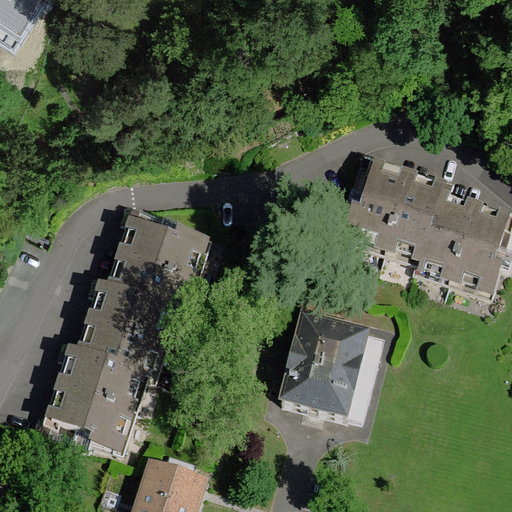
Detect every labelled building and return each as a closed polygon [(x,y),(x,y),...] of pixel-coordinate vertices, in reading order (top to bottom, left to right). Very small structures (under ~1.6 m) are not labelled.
[(355,216),(345,246),(386,260),(410,187),(376,177),(362,218),(355,216)] [(443,199),(410,187),(386,260),(419,271),(441,207),(443,199)] [(474,217),(441,207),(419,271),(417,280),(450,291),(474,217)] [(508,229),(474,217),(450,291),(491,304),(501,273),(495,270),(508,229)] [(124,267),(197,290),(210,249),(179,239),(177,246),(135,233),(124,267)] [(113,300),(178,321),(186,324),(197,290),(124,267),(113,300)] [(93,330),(167,355),(178,321),(113,300),(105,297),(93,330)] [(304,327),(283,411),(346,427),(367,343),(304,327)] [(83,364),(147,386),(156,388),(167,355),(93,330),(83,364)] [(64,395),(137,418),(147,386),(83,364),(74,361),(64,395)] [(64,395),(53,429),(94,442),(92,449),(123,460),(137,418),(64,395)] [(154,474),(141,511),(193,511),(202,489),(154,474)]
